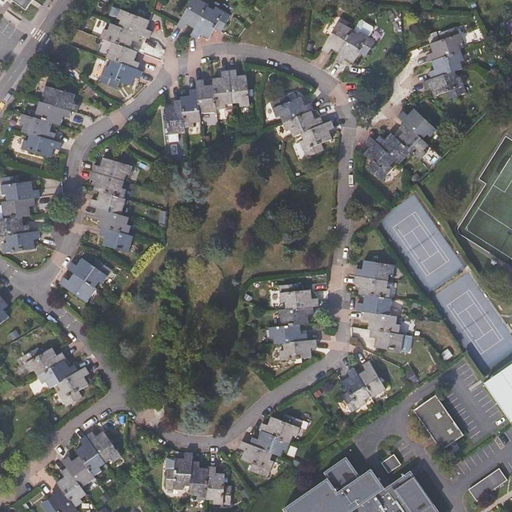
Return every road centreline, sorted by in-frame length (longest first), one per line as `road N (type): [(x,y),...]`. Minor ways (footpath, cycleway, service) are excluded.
road 1 (residential): [(346,141),(338,346),(325,363),(226,437),(175,436),(129,395)]
road 2 (residential): [(31,286),(66,243),(70,167),(79,146),(173,73)]
road 3 (residential): [(173,73),(208,51),(236,50),(316,74),(335,86),(349,121),(346,141)]
road 4 (residential): [(129,395),(62,432),(1,497)]
road 5 (residential): [(129,395),(87,337),(31,286)]
